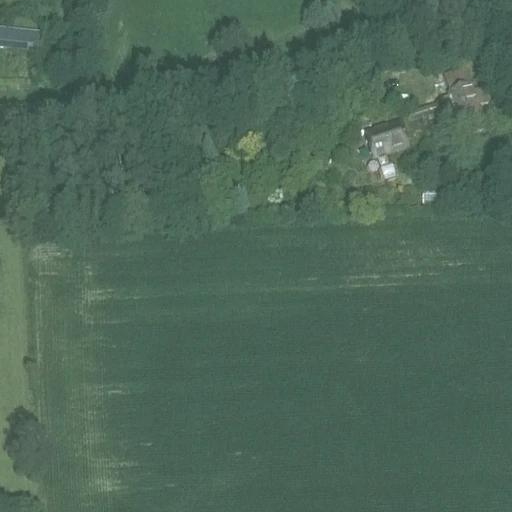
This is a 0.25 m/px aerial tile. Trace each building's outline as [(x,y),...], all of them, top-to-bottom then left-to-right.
[(0,49),(37,54),(39,35),(0,30),(0,49)] [(475,88),(448,96),(464,147),(496,135),(487,106),(483,93),(477,94),(475,88)] [(367,137),(374,161),(378,160),(381,171),(379,175),(382,183),(385,185),(396,181),(398,178),(396,171),(393,168),(389,169),(385,158),(408,151),(400,127),(367,137)] [(292,193),(304,177),(287,165),(275,181),(292,193)] [(437,201),(437,189),(417,190),(418,202),(437,201)]
